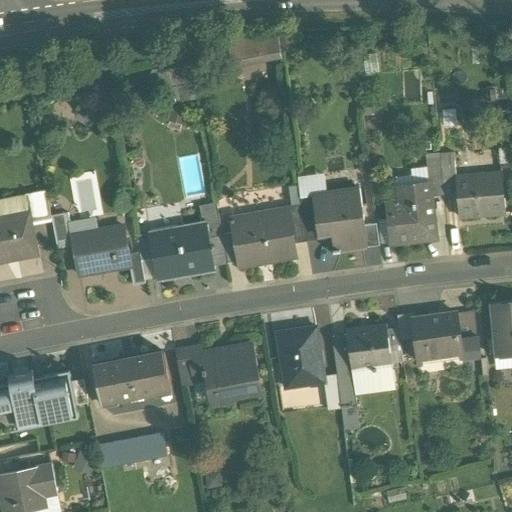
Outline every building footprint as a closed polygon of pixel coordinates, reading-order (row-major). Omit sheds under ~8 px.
[(281,40),(239,41),(239,62),(281,61),(281,40)] [(454,153),(440,154),(443,179),(456,177),(454,153)] [(440,154),(427,155),(429,183),(431,183),(432,197),(444,196),(444,194),(443,179),(440,154)] [(501,172),(456,177),(458,193),(461,218),(505,214),(501,172)] [(456,177),(443,179),(444,194),(458,193),(456,177)] [(429,183),(399,187),(401,204),(391,205),(396,243),(437,239),(432,197),(431,183),(429,183)] [(360,188),(313,194),(319,234),(306,236),(307,242),(332,238),(334,252),(368,247),(360,188)] [(48,191),(26,196),(30,215),(32,224),(53,219),(53,216),(48,191)] [(313,194),(301,196),(302,204),(306,236),(319,234),(313,194)] [(302,204),(286,206),(287,213),(289,212),(294,243),(307,242),(306,236),(302,204)] [(286,206),(232,216),(235,234),(240,262),(240,266),(297,256),(294,243),(289,212),(287,213),(286,206)] [(218,209),(207,210),(209,226),(220,225),(218,209)] [(69,213),(53,216),(53,219),(60,249),(76,246),(74,235),(74,234),(69,213)] [(30,215),(0,220),(0,263),(38,256),(32,224),(30,215)] [(207,223),(150,233),(155,258),(159,280),(215,270),(214,266),(209,238),(207,223)] [(124,226),(74,235),(76,246),(81,275),(131,267),(130,255),(124,226)] [(150,233),(138,236),(141,253),(142,260),(155,258),(150,233)] [(235,234),(223,236),(228,264),(240,262),(235,234)] [(223,236),(209,238),(214,266),(228,264),(223,236)] [(141,253),(130,255),(131,267),(135,285),(146,283),(142,260),(141,253)] [(511,303),(491,305),(495,357),(511,355),(511,303)] [(414,313),(398,316),(401,341),(415,339),(413,319),(415,319),(414,313)] [(415,319),(413,319),(415,339),(419,363),(463,357),(457,313),(415,319)] [(387,325),(347,331),(348,335),(353,371),(392,366),(387,325)] [(316,327),(278,332),(287,387),(325,381),(324,376),(316,327)] [(348,335),(333,337),(338,375),(337,375),(342,408),(357,406),(353,371),(348,335)] [(253,343),(203,353),(201,345),(187,348),(194,383),(206,381),(210,401),(262,392),(253,343)] [(187,348),(176,350),(182,386),(194,383),(187,348)] [(165,352),(94,365),(101,403),(172,390),(165,352)] [(392,366),(353,371),(356,393),(395,388),(392,366)] [(33,369),(9,374),(11,383),(0,384),(0,433),(34,427),(36,415),(46,417),(47,424),(79,418),(70,371),(35,378),(33,369)] [(337,375),(324,376),(325,381),(328,410),(342,408),(337,375)] [(89,403),(84,379),(72,381),(77,405),(89,403)] [(164,431),(97,445),(102,468),(168,455),(164,431)] [(53,464),(0,474),(0,485),(5,511),(33,511),(47,509),(44,491),(58,488),(53,464)]
